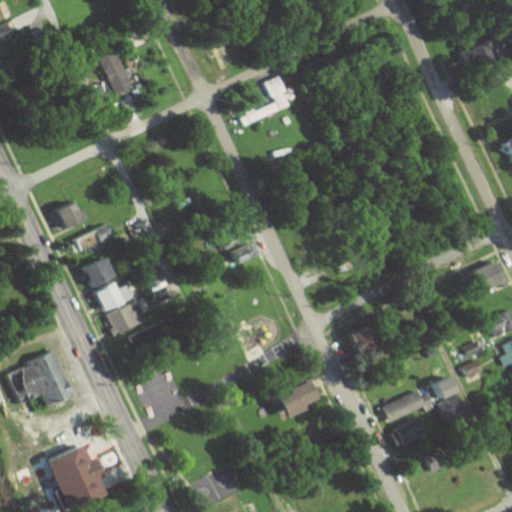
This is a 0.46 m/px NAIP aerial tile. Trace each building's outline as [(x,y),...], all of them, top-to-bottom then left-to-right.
[(138,44),(134,32),(120,37),(125,48),(138,44)] [(477,48),(452,46),(450,58),(476,61),(477,48)] [(125,88),(107,50),(90,58),(108,95),(125,88)] [(271,111),(284,105),(271,76),(258,82),(271,111)] [(231,115),(236,126),(270,112),(267,103),(247,111),(246,109),(231,115)] [(504,165),(511,161),(511,141),(510,138),(495,145),(504,165)] [(52,230),(77,217),(68,199),(43,211),(52,230)] [(224,242),(243,239),(240,220),(221,224),(224,242)] [(90,242),(108,233),(102,222),(84,232),(90,242)] [(66,239),(71,251),(88,245),(90,248),(99,245),(97,240),(88,243),(85,233),(66,239)] [(247,255),(241,242),(219,251),(225,264),(247,255)] [(80,287),(103,276),(94,257),(71,268),(80,287)] [(493,284),(486,262),(464,269),(471,291),(493,284)] [(146,293),(162,286),(154,266),(138,272),(146,293)] [(106,290),(104,283),(84,290),(91,311),(126,299),(121,285),(106,290)] [(138,321),(129,301),(99,314),(107,334),(138,321)] [(511,327),(511,326),(505,310),(482,320),(489,337),(511,327)] [(364,351),(352,327),(336,335),(348,359),(364,351)] [(499,354),(493,357),(498,367),(511,359),(511,337),(495,346),(499,354)] [(475,350),(470,341),(457,348),(462,357),(475,350)] [(38,405),(64,395),(48,352),(4,368),(17,400),(34,394),(38,405)] [(476,371),(471,360),(455,368),(460,379),(476,371)] [(429,400),(445,393),(438,377),(422,384),(429,400)] [(270,420),(291,411),(288,406),(304,399),(295,379),(259,394),(270,420)] [(414,390),(374,408),(381,423),(421,405),(414,390)] [(431,405),(437,422),(457,415),(451,397),(431,405)] [(382,431),(388,447),(413,438),(407,421),(382,431)] [(33,461),(54,511),(95,494),(74,444),(33,461)]
